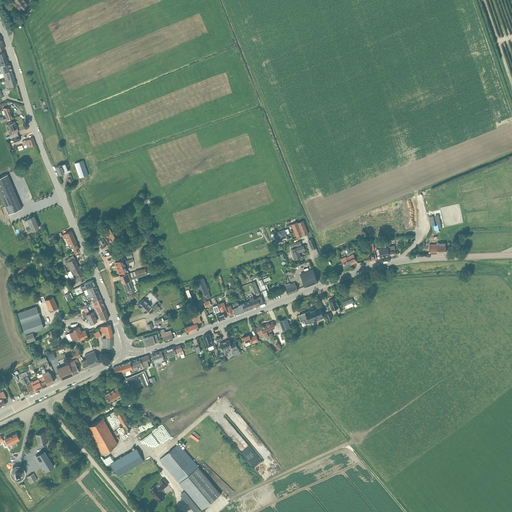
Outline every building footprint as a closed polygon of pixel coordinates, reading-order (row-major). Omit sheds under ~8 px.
[(21,10),(25,7),(27,5),(23,0),(13,0),(15,2),(14,3),(19,10),(20,9),(21,10)] [(8,63),(4,52),(0,52),(0,73),(11,70),(9,63),(8,63)] [(16,85),(11,70),(0,73),(0,78),(4,77),(7,88),(11,87),(16,85)] [(0,120),(0,121),(0,122),(7,120),(8,120),(13,118),(9,106),(4,108),(3,108),(6,118),(5,119),(0,120)] [(10,136),(6,137),(7,140),(12,138),(19,136),(17,132),(18,131),(15,122),(12,123),(12,122),(8,123),(8,124),(6,125),(10,136)] [(33,138),(28,139),(22,141),(23,145),(26,144),(27,147),(35,144),(33,138)] [(79,178),(84,176),(87,175),(82,160),(74,163),(79,178)] [(59,175),(63,173),(63,171),(69,168),(67,163),(60,165),(56,167),(59,175)] [(0,194),(8,214),(22,208),(7,174),(0,177),(0,194)] [(420,224),(419,202),(409,202),(410,207),(407,207),(408,225),(420,224)] [(28,232),(34,230),(39,228),(34,217),(28,219),(30,224),(26,226),(28,232)] [(308,233),(303,220),(297,223),(297,222),(291,224),(297,237),(308,233)] [(107,245),(111,242),(116,239),(109,229),(100,235),(107,245)] [(79,249),(75,241),(71,230),(66,232),(65,233),(65,234),(62,236),(66,245),(70,243),(74,252),(79,249)] [(277,241),(287,237),(284,230),(274,233),(277,241)] [(300,241),(293,243),(290,244),(292,249),(291,249),(294,260),(301,257),(299,252),(305,250),(303,245),(302,246),(300,241)] [(438,253),(445,252),(445,242),(436,243),(436,244),(429,245),(429,253),(438,253)] [(396,255),(394,245),(387,246),(388,248),(389,256),(396,255)] [(380,258),(389,256),(388,248),(379,249),(380,258)] [(364,262),(371,261),(369,252),(362,254),(364,262)] [(357,262),(353,254),(346,258),(345,257),(340,260),(345,268),(357,262)] [(68,272),(79,267),(73,255),(68,258),(68,259),(65,260),(66,262),(70,271),(68,272)] [(115,262),(114,262),(116,267),(121,265),(121,266),(125,265),(127,264),(133,261),(132,258),(126,261),(125,258),(122,259),(120,260),(120,259),(115,261),(115,262)] [(121,265),(116,267),(119,274),(127,271),(126,267),(128,266),(127,264),(125,265),(121,266),(121,265)] [(68,275),(68,276),(69,277),(70,278),(71,279),(74,278),(76,282),(80,280),(81,281),(85,279),(79,267),(68,272),(68,273),(68,275)] [(137,276),(146,273),(145,268),(135,271),(137,276),(131,277),(131,280),(137,278),(137,276)] [(305,287),(318,282),(313,269),(300,274),(305,287)] [(131,280),(130,278),(128,273),(120,276),(125,290),(129,289),(131,293),(134,292),(130,282),(131,281),(134,281),(133,279),(131,280)] [(210,297),(209,292),(208,291),(207,288),(203,278),(195,281),(199,291),(201,296),(204,294),(206,299),(210,297)] [(95,285),(93,280),(85,283),(84,283),(85,285),(81,287),(80,287),(81,291),(84,290),(95,285)] [(294,283),(287,285),(286,284),(285,285),(287,289),(287,290),(288,294),(297,291),(297,289),(296,286),(295,283),(294,283)] [(92,301),(100,297),(95,285),(84,290),(86,294),(89,293),(92,301)] [(50,293),(47,286),(41,289),(41,287),(37,288),(40,297),(50,293)] [(182,319),(193,314),(192,313),(195,312),(196,309),(188,289),(186,291),(193,309),(180,315),(182,319)] [(254,300),(252,295),(250,295),(251,298),(249,298),(250,300),(246,301),(249,309),(264,303),(261,296),(257,297),(258,298),(254,300)] [(49,310),(57,307),(53,296),(45,300),(49,310)] [(109,318),(105,308),(100,297),(92,301),(97,312),(99,316),(101,320),(103,319),(103,320),(109,318)] [(339,309),(339,307),(337,303),(335,298),(329,300),(330,305),(331,309),(332,308),(332,309),(336,308),(337,310),(339,309)] [(145,313),(148,309),(151,306),(143,299),(137,305),(145,313)] [(249,309),(246,301),(239,304),(238,303),(238,301),(232,303),(234,307),(233,308),(235,314),(249,309)] [(159,307),(162,304),(160,302),(157,304),(156,303),(151,308),(156,312),(160,307),(159,307)] [(229,305),(226,307),(224,302),(217,304),(220,312),(226,310),(229,317),(235,315),(231,305),(229,305)] [(223,311),(220,312),(217,305),(213,307),(214,309),(215,312),(219,321),(226,318),(223,311)] [(21,323),(40,317),(36,306),(18,313),(21,323)] [(320,307),(299,315),(301,322),(304,320),(306,324),(324,317),(322,311),(320,307)] [(85,313),(82,314),(84,320),(88,318),(90,324),(97,321),(92,311),(89,313),(88,311),(85,313)] [(187,333),(199,329),(197,323),(201,321),(199,316),(193,319),(195,324),(185,327),(187,333)] [(27,341),(35,338),(33,334),(36,333),(35,331),(44,328),(40,317),(21,323),(27,341)] [(283,331),(290,329),(286,319),(279,321),(283,331)] [(263,332),(266,330),(274,326),(272,321),(260,326),(263,332)] [(113,336),(110,324),(100,326),(102,333),(105,332),(106,338),(113,336)] [(75,340),(79,339),(80,340),(88,337),(85,330),(81,331),(79,326),(73,329),(73,331),(69,332),(73,341),(75,340)] [(263,332),(260,326),(256,328),(258,334),(260,333),(261,336),(264,334),(265,337),(266,337),(268,340),(271,338),(269,335),(268,336),(266,330),(263,332)] [(165,332),(164,329),(160,330),(160,331),(164,342),(173,339),(170,330),(165,332)] [(213,344),(209,333),(203,336),(207,346),(213,344)] [(145,346),(155,343),(158,342),(156,334),(143,338),(145,346)] [(250,337),(249,334),(242,337),(244,343),(249,341),(250,344),(258,341),(256,335),(250,337)] [(112,348),(112,338),(102,338),(102,348),(112,348)] [(231,343),(229,339),(220,343),(223,351),(224,351),(225,354),(230,352),(228,349),(232,348),(233,350),(238,348),(235,341),(231,343)] [(183,353),(182,350),(180,345),(174,347),(176,351),(179,350),(180,354),(183,353)] [(168,357),(176,354),(173,346),(165,349),(168,357)] [(168,357),(165,349),(161,351),(161,350),(151,354),(152,359),(154,362),(167,357),(168,357)] [(100,363),(98,358),(95,352),(85,356),(86,359),(82,361),(81,358),(80,358),(85,369),(100,363)] [(144,366),(150,364),(149,360),(150,360),(149,360),(148,355),(140,358),(142,362),(144,366)] [(41,370),(43,369),(44,369),(43,364),(48,362),(45,356),(37,360),(41,370)] [(140,358),(134,360),(136,365),(137,369),(143,367),(141,363),(140,358)] [(73,374),(79,372),(77,367),(76,365),(79,364),(77,359),(70,362),(70,363),(69,363),(70,366),(73,374)] [(132,369),(132,367),(131,367),(130,362),(126,363),(113,368),(113,369),(114,372),(114,373),(118,372),(121,371),(122,372),(123,375),(129,372),(130,372),(129,370),(132,369)] [(62,379),(73,374),(70,366),(69,363),(69,364),(57,369),(62,379)] [(49,373),(48,370),(44,372),(42,373),(43,377),(47,385),(54,382),(50,373),(49,373)] [(29,393),(34,391),(31,382),(27,376),(28,376),(27,372),(19,375),(24,384),(28,382),(29,385),(26,386),(27,388),(29,393)] [(42,387),(47,385),(43,377),(38,379),(42,387)] [(34,391),(42,387),(38,379),(31,382),(34,391)] [(110,403),(115,401),(122,396),(120,393),(124,391),(121,386),(106,394),(107,396),(104,398),(107,403),(109,401),(110,403)] [(128,424),(121,412),(118,414),(118,413),(116,413),(126,430),(129,429),(126,425),(128,424)] [(102,453),(117,444),(102,418),(87,427),(102,453)] [(150,425),(147,419),(138,424),(141,430),(150,425)] [(161,432),(171,425),(168,421),(158,428),(161,432)] [(38,444),(47,442),(45,433),(49,431),(48,429),(43,430),(44,432),(35,434),(38,444)] [(7,445),(14,441),(19,439),(16,433),(5,439),(7,445)] [(198,467),(197,465),(179,444),(160,460),(179,483),(201,510),(221,494),(198,467)] [(118,476),(144,461),(136,448),(110,463),(118,476)] [(52,470),(55,468),(44,450),(36,455),(46,471),(49,469),(50,472),(52,470)] [(34,473),(27,477),(30,483),(37,479),(34,473)] [(160,482),(150,491),(159,502),(165,496),(161,491),(168,485),(163,479),(160,482)]
